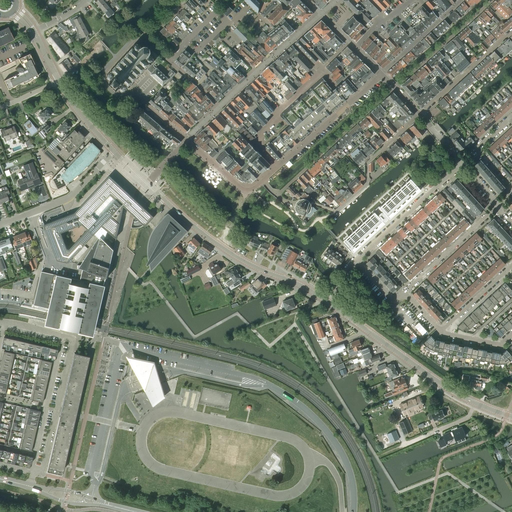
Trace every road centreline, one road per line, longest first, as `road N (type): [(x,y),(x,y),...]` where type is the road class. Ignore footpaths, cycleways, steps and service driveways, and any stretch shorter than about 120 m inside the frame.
road 1 (unclassified): [(352,511),(344,461),(298,403),(252,377),(127,348),(119,353),(94,486)]
road 2 (unclassified): [(325,300),(241,260),(158,194)]
road 3 (unclassified): [(475,403),(325,300)]
road 4 (residential): [(262,180),(381,74)]
road 5 (residential): [(221,105),(147,39),(184,0)]
road 6 (residential): [(420,114),(366,163),(366,186),(336,212),(320,206)]
road 7 (residential): [(357,260),(462,162)]
road 8 (residential): [(33,472),(47,459),(74,338)]
road 9 (residential): [(63,335),(33,472)]
road 10 (residential): [(404,292),(498,208)]
road 11 (residential): [(420,114),(511,30)]
